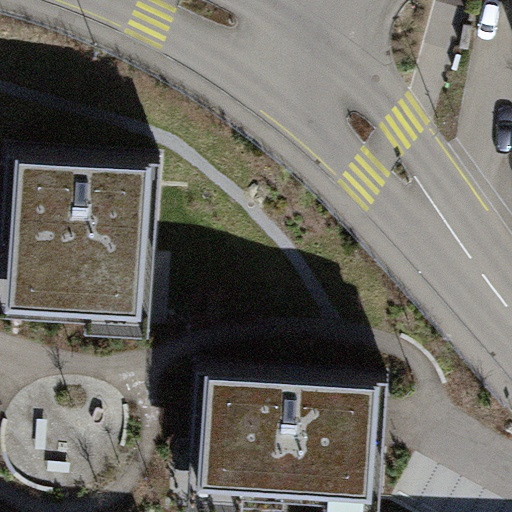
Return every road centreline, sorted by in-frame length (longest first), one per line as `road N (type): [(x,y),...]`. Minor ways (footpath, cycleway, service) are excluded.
road 1 (residential): [(292,61),(384,149),(511,315)]
road 2 (residential): [(185,0),(292,61)]
